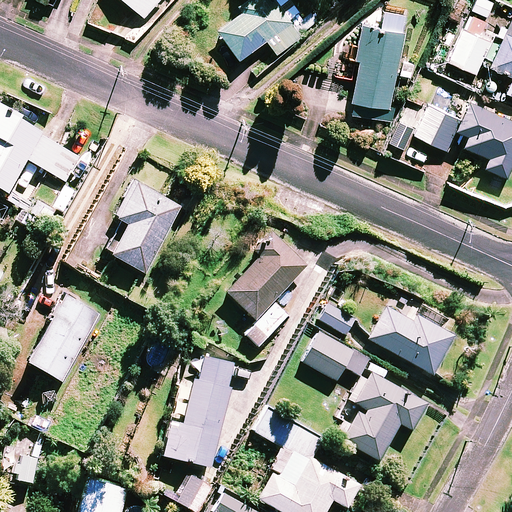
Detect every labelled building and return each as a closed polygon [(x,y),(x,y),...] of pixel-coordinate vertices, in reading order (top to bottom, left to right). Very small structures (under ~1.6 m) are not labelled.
[(122,0),(144,17),(157,0),(122,0)] [(245,0),(238,6),(240,10),(215,29),(239,59),(264,39),(276,55),(316,23),(307,11),(301,16),(289,0),(245,0)] [(485,16),(491,0),(470,0),(467,8),(485,16)] [(511,9),(487,64),(511,75),(511,83),(508,93),(511,95),(511,9)] [(402,33),(361,25),(355,58),(358,58),(350,101),(356,102),(354,115),(386,121),(402,33)] [(488,41),(461,30),(447,62),(475,73),(488,41)] [(511,161),(511,117),(468,98),(459,119),(428,105),(414,136),(460,157),(464,147),(487,158),(483,168),(505,178),(511,161)] [(17,117),(0,107),(0,191),(5,194),(24,160),(64,183),(78,158),(14,121),(17,117)] [(177,207),(130,183),(112,219),(121,223),(105,255),(142,275),(177,207)] [(219,291),(251,321),(270,301),(302,266),(270,236),(219,291)] [(95,315),(59,295),(22,363),(58,383),(95,315)] [(271,303),(253,323),(242,335),(256,347),(285,315),(271,303)] [(351,319),(324,304),(315,321),(342,336),(351,319)] [(409,323),(382,308),(365,340),(428,375),(449,337),(412,316),(409,323)] [(332,381),(340,367),(356,376),(366,359),(316,331),(315,332),(299,361),(332,381)] [(233,361),(196,353),(180,424),(166,421),(158,456),(208,468),(233,361)] [(423,401),(368,371),(351,401),(345,398),(335,416),(346,422),(336,440),(374,461),(395,424),(407,430),(423,401)] [(319,438),(264,408),(250,432),(288,453),(276,476),(269,472),(254,500),(276,511),(320,511),(327,500),(342,508),(355,485),(308,459),(319,438)] [(42,441),(24,436),(11,482),(28,487),(42,441)] [(197,511),(210,487),(184,474),(175,493),(168,490),(165,497),(194,511),(197,511)] [(118,511),(124,490),(83,478),(73,511),(118,511)] [(254,511),(219,492),(208,511),(254,511)]
